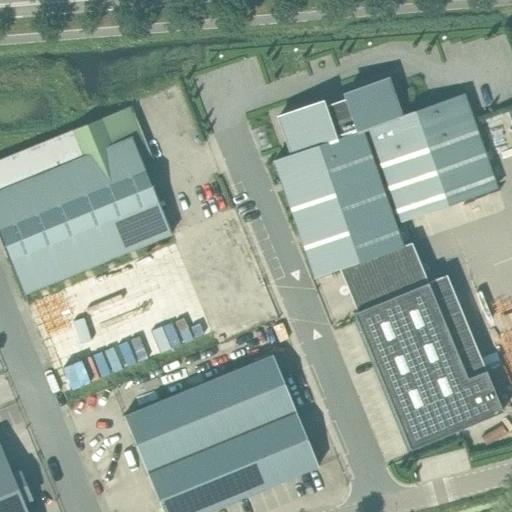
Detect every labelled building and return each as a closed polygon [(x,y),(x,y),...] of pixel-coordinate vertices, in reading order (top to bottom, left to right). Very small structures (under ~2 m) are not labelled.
[(289,154),(272,160),(272,161),(313,277),(338,268),(402,245),(395,225),(394,222),(395,222),(495,187),(463,95),(403,116),(389,76),(275,116),(289,154)] [(33,177),(0,190),(0,236),(23,293),(171,233),(132,136),(127,138),(117,114),(23,152),(33,177)] [(356,311),(353,312),(409,450),(502,412),(485,369),(466,377),(427,281),(356,311)] [(272,354),(123,415),(162,511),(207,511),(318,467),(272,354)] [(0,451),(0,511),(24,511),(21,504),(29,500),(17,470),(9,473),(0,451)]
